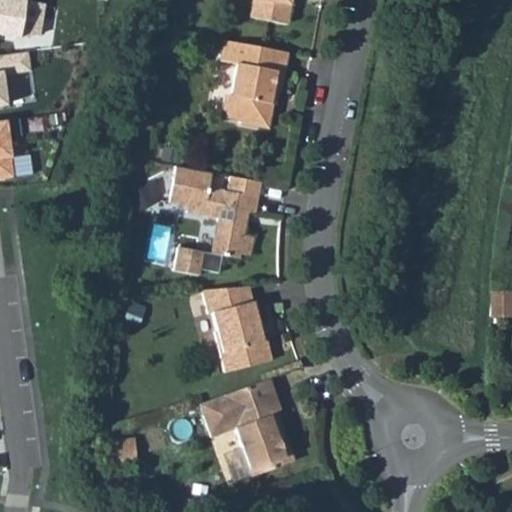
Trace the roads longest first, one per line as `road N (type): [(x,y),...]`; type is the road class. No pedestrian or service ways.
road 1 (track): [(161,511),(79,489),(116,189),(148,118),(167,0)]
road 2 (residential): [(415,442),(348,365),(319,269),(319,218),(366,0)]
road 3 (residential): [(18,511),(23,473),(0,317)]
